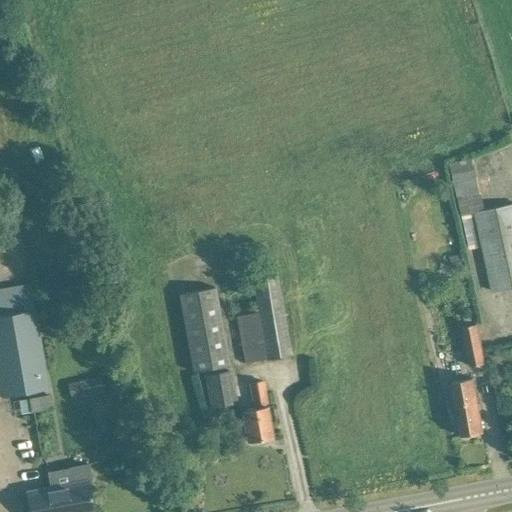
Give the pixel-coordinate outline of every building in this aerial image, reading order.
[(494,164),(470,165),(472,207),(496,206),(494,164)] [(511,205),(475,213),(492,291),(511,287),(511,205)] [(236,316),(245,363),(293,355),(278,276),(253,281),(259,312),(236,316)] [(29,283),(0,287),(0,315),(34,309),(29,283)] [(216,287),(178,294),(193,372),(230,365),(216,287)] [(0,315),(0,397),(48,389),(34,309),(0,315)] [(463,327),(470,366),(484,363),(477,324),(463,327)] [(485,358),(486,379),(499,378),(497,357),(485,358)] [(236,403),(229,370),(205,375),(212,408),(236,403)] [(82,386),(117,387),(118,373),(83,372),(82,386)] [(473,378),(451,382),(456,407),(453,408),(455,420),(458,419),(461,436),(483,432),(473,378)] [(275,421),(271,405),(267,406),(262,381),(249,383),(254,408),(241,410),(247,442),(272,437),(269,422),(275,421)] [(73,484),(27,493),(30,511),(92,511),(87,483),(91,482),(88,464),(69,467),(73,484)]
